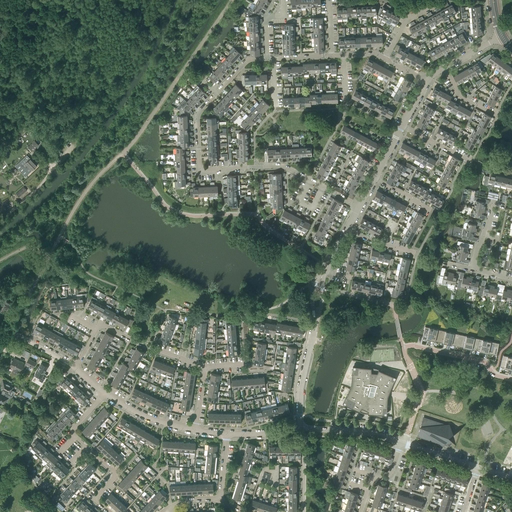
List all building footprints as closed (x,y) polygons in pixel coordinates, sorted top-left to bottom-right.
[(266,3),(261,0),(257,0),(256,4),(263,8),(266,10),(268,8),(264,6),(266,3)] [(447,2),(446,3),(452,16),(453,15),(453,14),(456,12),(452,4),(449,6),(447,2)] [(261,11),(263,8),(256,4),(254,3),(254,4),(255,5),(252,9),(251,9),(250,8),(249,8),(249,9),(248,10),(255,14),(257,14),(258,12),(261,14),(263,16),(264,14),(261,11)] [(452,16),(446,3),(444,4),(446,8),(443,9),(448,17),(451,15),(452,16)] [(383,18),(389,5),(387,4),(385,8),(383,6),(379,15),(382,17),(382,18),(383,18)] [(386,22),(392,11),(389,10),(390,8),(391,6),(389,5),(383,18),(382,19),(386,22)] [(449,19),(448,17),(443,9),(441,10),(439,7),(437,8),(444,20),(445,21),(449,19)] [(444,20),(437,8),(435,9),(437,12),(435,14),(439,22),(443,20),(443,21),(444,20)] [(391,23),(398,10),(396,9),(394,12),(392,11),(386,22),(390,24),(391,23)] [(257,16),(257,14),(255,14),(248,10),(248,11),(245,11),(246,17),(249,17),(249,21),(248,21),(248,22),(262,21),(262,19),(258,19),(258,16),(257,16)] [(399,11),(398,10),(391,23),(392,23),(392,22),(396,24),(400,16),(397,14),(399,11)] [(439,22),(435,14),(432,15),(431,12),(429,13),(436,25),(436,24),(439,22)] [(436,25),(429,13),(427,14),(429,17),(426,18),(431,26),(434,24),(435,25),(436,25)] [(431,26),(426,18),(424,20),(422,16),(420,17),(427,30),(428,29),(428,28),(431,26)] [(427,30),(420,17),(419,18),(421,22),(418,23),(422,31),(426,29),(427,30)] [(422,31),(418,23),(416,24),(416,23),(415,23),(414,21),(412,22),(419,34),(420,34),(419,33),(422,31)] [(419,34),(412,22),(411,23),(412,26),(410,28),(414,36),(418,34),(418,35),(419,34)] [(460,34),(457,36),(462,43),(466,41),(465,38),(467,37),(465,32),(463,29),(458,32),(460,34)] [(462,43),(457,36),(452,38),(457,46),(462,43)] [(457,46),(452,38),(448,41),(452,49),(457,46)] [(452,49),(448,41),(443,44),(447,51),(452,49)] [(400,58),(405,50),(400,47),(400,46),(397,44),(394,50),(397,51),(395,55),(400,58)] [(447,51),(443,44),(438,46),(443,54),(447,51)] [(443,54),(438,46),(434,49),(438,57),(443,54)] [(233,47),(229,52),(230,53),(237,59),(240,62),(242,60),(240,58),(239,57),(241,54),(233,47)] [(438,57),(434,49),(429,52),(433,60),(438,57)] [(405,60),(409,52),(405,50),(400,58),(405,60)] [(410,63),(414,55),(409,52),(405,60),(410,63)] [(233,64),(237,59),(230,53),(229,53),(230,54),(227,58),(233,64)] [(492,64),(498,57),(493,53),(492,55),(490,54),(481,60),(486,64),(488,61),(492,64)] [(415,65),(419,57),(414,55),(410,63),(415,65)] [(233,64),(227,58),(226,57),(225,58),(226,59),(223,63),(228,68),(232,71),(233,69),(231,68),(232,67),(230,66),(233,64)] [(424,60),(419,57),(415,65),(420,68),(424,60)] [(496,67),(502,60),(498,57),(492,64),(496,67)] [(369,70),(373,61),(369,59),(364,67),(369,70)] [(501,70),(506,63),(502,60),(496,67),(501,70)] [(228,68),(223,63),(220,61),(216,65),(217,66),(224,73),(227,76),(229,74),(227,72),(228,72),(226,71),(228,68)] [(374,72),(378,64),(373,61),(369,70),(374,72)] [(477,63),(473,65),(477,73),(482,70),(481,68),(477,63)] [(505,74),(511,67),(506,63),(501,70),(505,74)] [(379,75),(383,66),(378,64),(374,72),(379,75)] [(477,73),(473,65),(468,68),(472,76),(477,73)] [(222,75),(224,73),(217,66),(217,67),(218,68),(214,72),(220,77),(223,80),(225,79),(223,77),(223,76),(222,75)] [(384,77),(388,69),(383,66),(379,75),(384,77)] [(472,76),(468,68),(463,71),(468,79),(472,76)] [(393,72),(388,69),(384,77),(389,80),(393,72)] [(220,77),(214,72),(213,71),(214,72),(210,77),(216,82),(220,77)] [(468,79),(463,71),(458,73),(463,81),(468,79)] [(463,81),(458,73),(454,76),(458,84),(463,81)] [(251,75),(244,75),(245,80),(242,80),(242,86),(245,86),(245,84),(251,84),(251,75)] [(404,77),(401,82),(409,87),(412,82),(404,77)] [(409,87),(401,82),(399,87),(407,91),(409,87)] [(236,84),(232,88),(239,94),(243,90),(236,84)] [(197,86),(193,91),(194,91),(201,98),(204,101),(206,99),(204,98),(204,97),(203,96),(205,93),(197,86)] [(496,86),(493,91),(500,95),(502,89),(496,86)] [(404,96),(407,91),(399,87),(396,92),(404,96)] [(436,97),(440,90),(435,87),(430,95),(431,96),(432,94),(436,97)] [(239,94),(232,88),(228,93),(235,99),(239,94)] [(357,100),(361,93),(362,92),(361,91),(360,92),(356,90),(352,97),(357,100)] [(442,100),(446,93),(440,90),(436,97),(436,98),(437,99),(437,97),(442,100)] [(194,91),(193,91),(189,95),(190,96),(191,97),(197,103),(200,105),(202,104),(200,102),(199,101),(201,98),(194,91)] [(497,101),(500,95),(493,91),(490,97),(497,101)] [(404,96),(396,92),(393,97),(401,101),(404,96)] [(235,99),(228,93),(225,97),(231,103),(235,99)] [(363,103),(367,96),(367,95),(366,94),(366,95),(361,93),(357,100),(363,103)] [(451,96),(446,93),(442,100),(441,101),(442,102),(443,100),(447,103),(449,99),(451,96)] [(197,103),(191,97),(190,96),(189,97),(191,98),(187,102),(193,107),(196,110),(197,109),(195,107),(196,106),(195,105),(197,103)] [(368,106),(372,99),(373,97),(372,97),(371,98),(368,96),(367,96),(363,103),(368,106)] [(231,103),(225,97),(221,100),(228,106),(231,103)] [(497,101),(490,97),(487,103),(494,106),(497,101)] [(374,109),(378,102),(378,100),(377,100),(377,101),(372,99),(368,106),(366,110),(368,111),(369,108),(370,109),(371,107),(374,109)] [(451,109),(455,102),(449,99),(447,103),(445,108),(446,108),(446,107),(451,109)] [(193,107),(187,102),(185,100),(177,108),(179,110),(184,112),(186,110),(188,112),(192,115),(193,113),(191,111),(192,111),(190,110),(193,107)] [(228,106),(221,100),(218,105),(224,110),(224,111),(227,113),(228,112),(227,112),(230,108),(228,106)] [(263,100),(259,104),(266,110),(270,106),(263,100)] [(379,112),(383,105),(384,103),(383,103),(382,104),(378,102),(374,109),(379,112)] [(457,112),(460,105),(455,102),(451,109),(450,110),(451,111),(452,110),(457,112)] [(262,114),(266,110),(259,104),(256,108),(262,114)] [(224,110),(218,105),(214,109),(215,110),(214,111),(214,112),(218,115),(221,117),(223,114),(222,113),(224,111),(224,110)] [(379,112),(378,113),(380,114),(381,114),(381,113),(385,115),(388,107),(389,106),(388,106),(388,107),(383,105),(379,112)] [(427,105),(424,110),(432,114),(435,109),(427,105)] [(462,115),(466,108),(460,105),(457,112),(456,113),(457,114),(457,113),(462,115)] [(393,110),(388,107),(385,115),(390,118),(395,109),(394,109),(393,110)] [(262,114),(256,108),(252,112),(259,118),(262,114)] [(466,108),(462,115),(461,116),(462,117),(463,116),(468,118),(472,111),(466,108)] [(186,113),(184,112),(179,110),(180,116),(178,116),(178,123),(179,123),(187,122),(192,122),(192,120),(189,120),(187,120),(187,116),(186,116),(186,113)] [(430,119),(432,114),(424,110),(422,115),(430,119)] [(218,115),(214,112),(212,114),(212,118),(207,118),(207,124),(216,123),(219,123),(219,120),(216,120),(216,117),(218,115)] [(259,118),(252,112),(248,116),(255,122),(259,118)] [(484,113),(481,118),(488,122),(491,117),(484,113)] [(427,124),(430,119),(422,115),(419,120),(427,124)] [(255,122),(248,116),(245,120),(251,126),(255,122)] [(485,128),(488,122),(481,118),(478,124),(485,128)] [(251,126),(245,120),(241,124),(247,130),(251,126)] [(425,129),(427,124),(419,120),(417,125),(425,129)] [(483,133),(485,128),(478,124),(475,130),(481,132),(483,133)] [(346,135),(349,128),(344,125),(339,133),(340,134),(341,133),(346,135)] [(351,138),(355,131),(349,128),(346,135),(345,136),(346,137),(347,136),(351,138)] [(441,138),(444,131),(445,129),(444,129),(444,130),(439,128),(435,135),(441,138)] [(481,132),(475,130),(474,129),(471,134),(478,138),(481,132)] [(236,139),(248,138),(248,133),(242,133),(241,131),(236,131),(236,134),(239,133),(239,138),(236,139)] [(356,141),(360,134),(355,131),(351,138),(350,139),(351,140),(352,138),(356,141)] [(446,141),(450,133),(451,132),(450,132),(449,133),(444,131),(441,138),(446,141)] [(455,136),(450,133),(446,141),(452,144),(456,135),(455,135),(455,136)] [(362,144),(366,137),(360,134),(356,141),(356,142),(357,143),(357,141),(362,144)] [(475,144),(478,138),(471,134),(468,140),(475,144)] [(367,147),(371,140),(366,137),(362,144),(361,145),(362,146),(363,144),(367,147)] [(35,140),(28,147),(32,151),(39,145),(35,140)] [(377,143),(371,140),(367,147),(367,148),(368,149),(368,147),(373,150),(377,143)] [(472,149),(475,144),(468,140),(465,145),(472,149)] [(333,142),(331,147),(339,151),(342,146),(333,142)] [(405,152),(408,145),(403,142),(398,151),(399,151),(400,150),(405,152)] [(410,155),(414,148),(408,145),(405,152),(404,154),(405,154),(405,153),(410,155)] [(339,151),(331,147),(328,152),(336,156),(339,151)] [(415,158),(419,151),(414,148),(410,155),(409,156),(410,157),(411,156),(413,157),(415,158)] [(18,162),(27,154),(23,150),(14,158),(18,162)] [(425,154),(426,152),(423,151),(422,153),(419,151),(415,158),(415,159),(420,162),(421,161),(425,154)] [(336,156),(328,152),(326,156),(334,161),(336,156)] [(426,164),(430,157),(425,154),(421,161),(420,162),(421,163),(426,165),(426,164)] [(356,160),(359,162),(367,166),(369,161),(362,157),(359,155),(356,160)] [(334,161),(326,156),(323,161),(331,165),(334,161)] [(452,156),(449,161),(456,165),(459,159),(452,156)] [(426,164),(426,165),(426,166),(427,164),(432,167),(436,160),(437,158),(435,157),(433,159),(430,157),(426,164)] [(37,166),(30,158),(24,164),(24,165),(27,168),(28,168),(29,169),(30,168),(32,170),(37,166)] [(331,165),(323,161),(321,166),(329,170),(331,165)] [(397,161),(394,166),(402,171),(405,166),(397,161)] [(453,170),(456,165),(449,161),(446,167),(453,170)] [(364,171),(367,166),(359,162),(356,167),(364,171)] [(329,170),(321,166),(318,171),(326,175),(329,170)] [(402,171),(394,166),(392,171),(400,175),(402,171)] [(362,176),(364,171),(356,167),(353,172),(362,176)] [(450,176),(453,170),(446,167),(443,172),(450,176)] [(324,180),(326,175),(318,171),(316,176),(324,180)] [(400,175),(392,171),(389,176),(397,180),(400,175)] [(362,176),(353,172),(351,176),(359,181),(362,176)] [(447,182),(450,176),(443,172),(440,178),(447,182)] [(494,183),(497,174),(494,173),(494,174),(490,173),(489,176),(486,176),(485,177),(485,179),(484,181),(484,183),(484,184),(488,185),(488,182),(492,183),(491,184),(492,185),(494,186),(494,183)] [(501,185),(503,176),(499,176),(499,174),(497,174),(494,183),(501,185)] [(359,181),(351,176),(348,181),(357,185),(359,181)] [(397,180),(389,176),(386,181),(394,185),(397,180)] [(507,186),(509,176),(507,176),(506,177),(503,176),(501,185),(507,186)] [(447,182),(440,178),(437,183),(444,187),(447,182)] [(186,183),(185,179),(176,179),(176,180),(177,180),(177,181),(175,181),(175,188),(180,188),(180,185),(186,185),(187,185),(190,185),(190,182),(187,183),(186,183)] [(413,190),(417,183),(417,181),(416,181),(416,182),(411,180),(407,187),(413,190)] [(357,185),(348,181),(346,186),(354,190),(357,185)] [(198,196),(198,187),(195,187),(195,183),(193,183),(193,192),(190,192),(190,196),(193,196),(193,197),(198,196)] [(418,193),(422,186),(423,184),(422,184),(421,185),(417,183),(413,190),(418,193)] [(354,190),(346,186),(343,191),(351,195),(354,190)] [(427,188),(422,186),(418,193),(424,196),(427,190),(429,187),(428,187),(427,188)] [(27,190),(23,187),(17,193),(16,193),(15,193),(19,197),(27,190)] [(378,201),(382,193),(377,190),(373,198),(378,201)] [(429,200),(432,193),(433,192),(432,192),(432,193),(427,190),(424,196),(423,197),(429,200)] [(383,203),(387,195),(382,193),(378,201),(383,203)] [(434,203),(438,196),(439,195),(438,195),(437,196),(432,193),(429,200),(434,203)] [(387,206),(392,198),(387,195),(383,203),(387,206)] [(443,199),(438,196),(434,203),(440,206),(444,198),(443,198),(443,199)] [(476,200),(474,207),(485,209),(485,206),(483,205),(484,202),(489,203),(490,200),(475,196),(474,200),(476,200)] [(332,200),(331,203),(339,207),(341,204),(342,204),(343,203),(330,197),(329,199),(332,200)] [(392,208),(396,200),(392,198),(387,206),(392,208)] [(238,201),(238,200),(224,201),(224,202),(228,202),(228,206),(231,205),(232,208),(238,208),(237,205),(238,205),(237,201),(238,201)] [(397,211),(401,203),(396,200),(392,208),(397,211)] [(286,204),(286,202),(271,203),(272,204),(273,204),(273,208),(275,208),(275,214),(283,209),(282,208),(282,205),(284,205),(284,204),(286,204)] [(339,207),(331,203),(330,205),(326,204),(325,205),(338,212),(338,211),(337,211),(339,207)] [(406,206),(401,203),(397,211),(402,214),(406,206)] [(338,212),(325,205),(324,207),(328,209),(326,211),(335,216),(337,212),(338,213),(338,212)] [(484,212),(485,209),(474,207),(473,212),(471,212),(470,215),(485,219),(486,215),(481,214),(482,211),(484,212)] [(283,221),(290,209),(289,208),(287,211),(284,210),(280,218),(283,220),(283,221)] [(288,222),(293,214),(290,213),(292,209),(290,209),(283,221),(284,222),(285,220),(288,222)] [(335,216),(326,211),(325,214),(321,212),(321,214),(333,221),(334,220),(333,220),(335,216)] [(417,211),(414,217),(421,221),(424,215),(417,211)] [(292,226),(299,213),(297,212),(295,216),(293,214),(288,222),(292,224),(291,225),(292,226)] [(297,227),(301,219),(299,217),(301,214),(299,213),(292,226),(293,226),(293,225),(297,227)] [(323,218),(322,220),(330,224),(332,226),(334,221),(333,221),(321,214),(320,216),(323,218)] [(418,226),(421,221),(414,217),(412,216),(409,221),(411,222),(418,226)] [(300,230),(307,217),(306,217),(304,220),(301,219),(297,227),(300,229),(300,230)] [(309,218),(307,217),(300,230),(301,231),(302,230),(305,232),(310,223),(307,222),(309,218)] [(363,228),(367,220),(363,217),(358,225),(363,228)] [(468,222),(466,229),(476,231),(477,228),(475,227),(476,224),(481,225),(481,222),(466,219),(465,222),(468,222)] [(330,224),(322,220),(321,222),(317,220),(316,222),(329,229),(329,228),(328,228),(330,224)] [(368,231),(373,222),(367,220),(363,228),(368,231)] [(329,229),(316,222),(315,224),(319,226),(317,228),(325,233),(327,229),(328,230),(329,229)] [(373,233),(377,225),(373,222),(368,231),(373,233)] [(418,226),(411,222),(408,228),(415,232),(418,226)] [(382,228),(377,225),(373,233),(378,236),(382,228)] [(325,233),(317,228),(316,231),(312,229),(311,231),(324,238),(324,237),(325,237),(324,236),(325,233)] [(412,237),(415,232),(408,228),(405,234),(412,237)] [(476,234),(476,231),(466,229),(463,228),(462,234),(463,234),(462,237),(477,241),(478,238),(473,236),(474,233),(476,234)] [(324,238),(311,231),(311,233),(314,234),(312,237),(318,240),(317,243),(321,245),(325,238),(324,237),(324,238)] [(412,237),(405,234),(402,239),(409,243),(412,237)] [(459,245),(458,251),(468,253),(469,250),(467,250),(468,247),(472,248),(473,244),(458,241),(457,244),(459,245)] [(376,259),(378,251),(372,249),(370,259),(371,259),(371,257),(376,259)] [(383,260),(384,252),(378,251),(376,259),(376,260),(377,260),(377,259),(383,260)] [(383,260),(382,262),(383,262),(383,260),(389,262),(391,253),(391,252),(389,251),(389,252),(388,252),(388,253),(384,252),(383,260)] [(467,256),(468,253),(458,251),(457,257),(454,256),(453,260),(469,263),(469,260),(465,259),(466,256),(467,256)] [(511,261),(508,261),(505,260),(503,269),(511,271),(511,261)] [(445,268),(442,267),(440,275),(438,275),(436,283),(438,284),(438,282),(442,283),(442,284),(448,286),(448,285),(451,272),(448,272),(447,273),(444,273),(445,268)] [(454,273),(451,272),(448,285),(448,286),(454,287),(454,286),(457,287),(461,272),(458,271),(456,276),(453,275),(454,273)] [(467,287),(470,277),(467,276),(466,278),(463,277),(464,273),(461,272),(457,287),(461,288),(461,285),(467,287)] [(473,278),(470,277),(467,287),(473,288),(473,291),(476,291),(480,276),(476,275),(475,280),(472,279),(473,278)] [(357,289),(359,281),(352,280),(351,288),(357,289)] [(489,295),(491,285),(488,284),(488,286),(485,286),(486,281),(482,280),(479,295),(482,296),(483,294),(489,295)] [(363,291),(365,283),(359,281),(357,289),(363,291)] [(498,300),(501,285),(498,284),(497,288),(494,288),(494,286),(491,285),(489,295),(495,297),(494,299),(498,300)] [(507,300),(510,290),(507,289),(506,291),(504,290),(505,285),(501,285),(498,300),(501,300),(501,298),(507,300)] [(402,296),(403,290),(395,288),(394,294),(402,296)] [(78,294),(78,292),(76,292),(76,296),(77,295),(77,297),(78,306),(84,306),(83,299),(86,299),(87,293),(78,294)] [(97,299),(89,294),(87,300),(90,302),(87,307),(92,310),(96,302),(97,299)] [(11,304),(6,302),(5,304),(4,304),(4,305),(0,312),(5,316),(11,304)] [(96,312),(101,304),(96,302),(92,310),(96,312)] [(101,315),(105,307),(101,304),(96,312),(101,315)] [(107,304),(105,307),(101,315),(106,317),(110,309),(112,307),(107,304)] [(111,320),(115,312),(110,309),(106,317),(111,320)] [(115,322),(120,315),(115,312),(111,320),(115,322)] [(120,325),(124,317),(120,315),(115,322),(120,325)] [(170,315),(167,321),(176,324),(178,318),(170,315)] [(130,320),(124,317),(120,325),(125,328),(128,324),(131,326),(134,320),(130,318),(130,320)] [(198,321),(197,327),(206,328),(207,322),(209,323),(209,319),(200,318),(199,321),(198,321)] [(233,319),(224,320),(225,323),(227,323),(227,329),(236,328),(235,322),(233,322),(233,319)] [(39,334),(43,326),(44,324),(39,321),(38,324),(34,331),(39,334)] [(174,329),(176,324),(167,321),(166,326),(174,329)] [(43,337),(47,329),(43,326),(39,334),(43,337)] [(433,328),(425,326),(422,338),(431,340),(433,328)] [(442,330),(433,328),(431,340),(439,342),(442,330)] [(48,339),(52,331),(47,329),(43,337),(48,339)] [(53,342),(57,334),(58,331),(54,329),(52,331),(48,339),(53,342)] [(450,332),(442,330),(439,342),(447,344),(450,332)] [(57,344),(62,337),(63,334),(58,331),(57,334),(53,342),(57,344)] [(170,339),(172,334),(164,331),(162,336),(170,339)] [(101,333),(100,334),(103,336),(112,341),(114,336),(106,332),(104,335),(101,333)] [(462,335),(450,332),(447,344),(455,346),(457,340),(461,341),(462,335)] [(109,345),(112,341),(103,336),(100,334),(99,336),(102,338),(101,341),(109,345)] [(470,337),(462,335),(461,341),(457,340),(455,346),(468,348),(470,337)] [(168,344),(170,339),(162,336),(160,341),(168,344)] [(62,347),(67,339),(62,337),(57,344),(62,347)] [(478,339),(470,337),(468,348),(476,350),(478,339)] [(67,350),(71,342),(67,339),(62,347),(67,350)] [(487,340),(478,339),(476,350),(484,352),(487,340)] [(499,343),(487,340),(484,352),(496,355),(499,343)] [(109,345),(101,341),(100,343),(96,341),(95,343),(99,345),(107,349),(109,345)] [(72,352),(76,344),(71,342),(67,350),(72,352)] [(99,345),(95,343),(94,345),(98,346),(96,349),(105,353),(107,349),(99,345)] [(81,347),(76,344),(72,352),(77,355),(79,350),(82,352),(86,345),(83,344),(81,347)] [(132,348),(131,350),(134,352),(142,357),(145,353),(137,348),(135,350),(132,348)] [(22,355),(28,358),(31,352),(24,349),(22,355)] [(105,353),(96,349),(95,351),(92,350),(91,351),(94,353),(102,358),(105,353)] [(140,361),(142,357),(134,352),(131,350),(130,352),(133,354),(132,356),(140,361)] [(100,362),(102,358),(94,353),(91,351),(90,353),(93,355),(92,357),(100,362)] [(511,357),(503,355),(500,367),(509,369),(511,357)] [(140,361),(132,356),(130,359),(127,357),(126,358),(129,360),(137,365),(140,361)] [(98,366),(100,362),(92,357),(91,360),(87,358),(86,360),(90,362),(98,366)] [(129,360),(126,358),(125,360),(128,362),(127,365),(132,367),(131,368),(135,370),(137,365),(129,360)] [(33,368),(36,362),(29,359),(26,364),(30,366),(30,367),(31,366),(33,368)] [(8,370),(13,372),(17,374),(19,371),(19,372),(24,363),(18,360),(17,362),(13,360),(12,360),(11,360),(10,362),(10,363),(11,364),(8,370)] [(95,370),(98,366),(90,362),(86,360),(85,361),(89,363),(87,366),(95,370)] [(160,362),(155,360),(151,368),(150,371),(155,373),(156,370),(160,362)] [(129,372),(131,368),(132,367),(127,365),(124,362),(122,365),(119,363),(118,365),(121,367),(129,372)] [(162,372),(165,364),(160,362),(156,370),(162,372)] [(47,375),(47,374),(44,373),(48,367),(41,363),(35,374),(36,374),(34,376),(39,379),(39,380),(43,383),(47,375)] [(167,374),(170,366),(165,364),(162,372),(167,374)] [(127,376),(129,372),(121,367),(118,365),(117,367),(120,369),(119,371),(127,376)] [(175,368),(170,366),(167,374),(172,376),(175,368)] [(373,368),(353,366),(351,384),(351,385),(351,386),(350,387),(350,388),(343,403),(362,412),(363,413),(364,413),(365,413),(366,413),(386,415),(388,398),(388,397),(388,396),(389,394),(389,392),(396,377),(377,369),(376,368),(375,368),(373,368)] [(124,380),(127,376),(119,371),(117,374),(114,372),(113,373),(116,375),(124,380)] [(116,375),(113,373),(112,375),(115,377),(114,379),(122,384),(124,380),(116,375)] [(65,387),(74,377),(72,376),(70,379),(67,377),(65,379),(62,376),(58,384),(60,385),(61,384),(65,387)] [(69,391),(75,384),(73,382),(76,379),(74,377),(65,387),(69,391)] [(122,384),(114,379),(112,382),(109,380),(108,382),(111,384),(119,388),(122,384)] [(4,390),(3,393),(12,397),(15,392),(12,390),(14,387),(7,383),(7,382),(3,380),(1,384),(2,385),(0,388),(4,390)] [(72,395),(82,385),(80,383),(77,386),(75,384),(69,391),(72,395)] [(76,398),(83,391),(80,389),(83,386),(82,385),(72,395),(76,398)] [(136,398),(139,390),(134,388),(131,396),(136,398)] [(80,402),(89,392),(88,390),(85,393),(83,391),(76,398),(80,402)] [(141,401),(144,393),(139,390),(136,398),(141,401)] [(91,393),(89,392),(80,402),(84,405),(90,398),(88,396),(91,393)] [(12,397),(3,393),(2,395),(0,394),(0,402),(4,404),(6,401),(9,403),(12,397)] [(146,403),(149,395),(144,393),(141,401),(146,403)] [(151,405),(154,397),(149,395),(146,403),(151,405)] [(155,408),(159,399),(154,397),(151,405),(155,408)] [(160,410),(164,402),(159,399),(155,408),(160,410)] [(169,404),(164,402),(160,410),(165,412),(169,404)] [(68,407),(63,411),(71,419),(74,422),(76,420),(73,417),(76,414),(75,413),(73,411),(68,407)] [(104,407),(101,411),(107,417),(111,413),(104,407)] [(253,421),(251,413),(250,410),(245,411),(245,414),(247,423),(253,421)] [(59,416),(60,417),(67,423),(70,426),(72,425),(70,423),(71,423),(69,421),(71,419),(63,411),(59,416)] [(107,417),(101,411),(97,415),(104,421),(107,417)] [(104,421),(97,415),(93,419),(100,425),(104,421)] [(63,428),(66,431),(67,429),(64,426),(67,423),(60,417),(56,422),(63,428)] [(122,428),(127,420),(122,417),(117,425),(122,428)] [(420,426),(417,436),(434,441),(436,439),(442,445),(444,444),(449,446),(451,440),(450,440),(452,439),(453,435),(452,434),(453,433),(454,428),(449,426),(449,425),(440,425),(440,423),(423,418),(420,426)] [(100,425),(93,419),(90,423),(96,429),(100,425)] [(127,430),(131,422),(127,420),(122,428),(127,430)] [(56,422),(55,421),(50,425),(52,427),(58,433),(61,436),(63,434),(60,431),(63,428),(56,422)] [(131,433),(136,425),(131,422),(127,430),(131,433)] [(96,429),(90,423),(86,427),(93,433),(96,429)] [(52,427),(50,425),(46,430),(51,435),(55,438),(57,440),(59,439),(56,436),(58,433),(52,427)] [(136,436),(141,428),(136,425),(131,433),(136,436)] [(93,433),(86,427),(82,431),(89,437),(93,433)] [(141,439),(145,431),(141,428),(136,436),(141,439)] [(145,442),(150,434),(145,431),(141,439),(145,442)] [(150,445),(155,437),(150,434),(145,442),(150,445)] [(159,439),(155,437),(150,445),(155,447),(159,439)] [(101,450),(107,443),(103,439),(97,446),(101,450)] [(43,444),(45,442),(44,441),(41,444),(39,441),(38,442),(36,440),(32,444),(34,446),(33,448),(36,452),(43,444)] [(38,457),(46,449),(44,446),(47,443),(45,442),(43,444),(36,452),(34,454),(38,457)] [(105,454),(111,447),(107,443),(101,450),(105,454)] [(248,443),(247,449),(254,452),(256,446),(248,443)] [(346,444),(345,449),(352,451),(352,452),(356,453),(357,451),(355,450),(354,451),(353,450),(354,445),(347,443),(346,444)] [(109,457),(115,451),(111,447),(105,454),(109,457)] [(44,459),(53,449),(52,448),(49,451),(46,449),(38,457),(42,461),(44,459)] [(44,459),(42,461),(46,464),(54,455),(52,453),(54,450),(53,449),(44,459)] [(252,458),(254,452),(247,449),(245,455),(252,458)] [(351,456),(352,452),(352,451),(345,449),(343,455),(350,457),(350,458),(354,459),(355,456),(353,456),(352,457),(351,456)] [(113,461),(119,454),(115,451),(109,457),(113,461)] [(123,458),(119,454),(113,461),(117,465),(123,458)] [(56,458),(54,455),(46,464),(50,468),(50,467),(61,456),(59,455),(56,458)] [(250,464),(252,458),(245,455),(243,461),(250,464)] [(349,462),(350,458),(350,457),(343,455),(341,461),(349,463),(348,464),(352,465),(353,462),(351,462),(350,463),(349,462)] [(62,457),(61,456),(50,467),(54,471),(62,463),(59,460),(62,457)] [(417,459),(416,465),(424,468),(426,462),(417,459)] [(141,460),(138,464),(144,470),(148,466),(141,460)] [(248,470),(250,464),(243,461),(241,467),(248,470)] [(347,468),(348,464),(349,463),(341,461),(339,467),(347,469),(350,471),(351,468),(349,468),(348,468),(347,468)] [(54,471),(53,471),(57,475),(59,473),(68,463),(67,462),(64,465),(62,463),(54,471)] [(85,462),(83,464),(93,473),(97,469),(90,462),(88,464),(85,462)] [(70,464),(68,463),(59,473),(57,475),(61,479),(69,470),(67,468),(70,464)] [(93,473),(83,464),(81,466),(84,469),(82,470),(89,477),(93,473)] [(144,470),(138,464),(134,468),(141,474),(144,470)] [(241,467),(239,473),(241,474),(246,476),(248,470),(241,467)] [(345,474),(347,469),(339,467),(337,473),(345,475),(348,476),(349,474),(347,474),(346,474),(345,474)] [(141,474),(134,468),(130,472),(137,478),(141,474)] [(89,477),(82,470),(81,472),(78,469),(76,472),(85,481),(89,477)] [(85,481),(76,472),(74,474),(76,477),(75,478),(82,485),(85,481)] [(137,478),(130,472),(127,476),(133,482),(137,478)] [(337,473),(333,472),(331,478),(335,479),(343,481),(346,482),(347,480),(345,480),(343,480),(345,475),(337,473)] [(241,474),(239,480),(246,482),(247,483),(247,482),(250,483),(252,477),(248,476),(246,476),(241,474)] [(133,482),(127,476),(123,480),(130,486),(133,482)] [(82,485),(75,478),(73,480),(70,477),(68,480),(78,488),(80,490),(84,486),(82,485)] [(341,486),(343,481),(335,479),(333,485),(341,487),(345,488),(345,486),(344,485),(343,486),(341,486)] [(483,482),(481,486),(489,489),(490,483),(483,481),(479,479),(478,481),(480,482),(481,481),(483,482)] [(78,488),(68,480),(66,482),(69,484),(68,486),(74,493),(78,488)] [(130,486),(123,480),(119,484),(126,490),(130,486)] [(244,488),(246,482),(239,480),(237,486),(244,488)] [(379,484),(377,489),(386,492),(387,487),(379,484)] [(74,493),(68,486),(66,488),(63,485),(61,488),(71,497),(74,493)] [(487,495),(489,489),(481,486),(477,485),(476,488),(478,488),(480,488),(481,488),(479,492),(487,495)] [(243,494),(244,488),(237,486),(235,492),(243,494)] [(68,500),(71,497),(61,488),(59,490),(62,492),(60,494),(62,496),(60,498),(65,503),(66,503),(67,503),(68,502),(68,501),(68,500)] [(160,490),(156,494),(163,500),(166,497),(166,496),(167,494),(162,489),(160,491),(160,490)] [(485,501),(487,495),(479,492),(475,491),(474,493),(476,494),(478,493),(479,494),(477,498),(485,501)] [(241,500),(243,494),(235,492),(233,498),(241,500)] [(350,492),(348,498),(356,501),(360,502),(360,500),(359,499),(358,500),(356,499),(358,494),(350,492)] [(109,503),(115,497),(111,493),(105,500),(109,503)] [(163,500),(156,494),(152,498),(159,504),(163,500)] [(113,507),(119,500),(115,497),(109,503),(113,507)] [(483,506),(485,501),(477,498),(473,497),(473,499),(475,500),(476,499),(477,500),(475,504),(483,506)] [(159,504),(152,498),(149,502),(155,509),(159,504)] [(355,505),(356,501),(348,498),(346,504),(354,507),(358,508),(358,506),(357,505),(356,506),(355,505)] [(87,505),(90,502),(88,500),(85,503),(83,501),(77,508),(75,510),(77,511),(80,511),(81,511),(87,505)] [(117,511),(123,504),(119,500),(113,507),(117,511)] [(256,509),(259,502),(253,500),(250,507),(256,509)] [(424,502),(418,500),(416,509),(421,511),(424,502)] [(87,511),(91,509),(89,507),(92,504),(90,502),(87,505),(81,511),(80,511),(87,511)] [(152,511),(155,509),(149,502),(145,506),(150,511),(152,511)] [(262,511),(265,504),(259,502),(256,509),(262,511)] [(479,511),(481,511),(483,506),(475,504),(472,503),(471,505),(473,506),(474,505),(475,506),(473,510),(479,511)]
